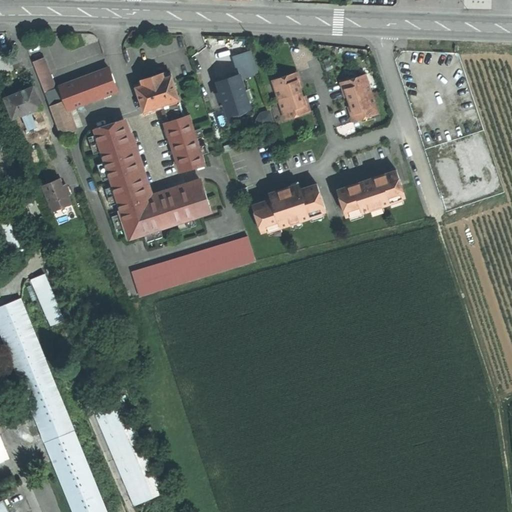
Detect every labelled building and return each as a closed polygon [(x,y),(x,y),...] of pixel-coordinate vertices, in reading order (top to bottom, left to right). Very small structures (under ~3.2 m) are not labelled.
[(54,85),(44,57),(32,61),(43,90),(54,85)] [(71,82),(61,86),(66,100),(69,109),(119,90),(110,68),(71,82)] [(151,77),(139,80),(140,84),(135,86),(144,113),(161,107),(180,101),(171,74),(166,76),(165,72),(151,77)] [(298,72),(273,81),(286,119),(310,111),(309,105),(307,100),(305,101),(299,84),(301,83),(300,77),(298,72)] [(366,73),(341,82),(342,87),(344,93),(347,92),(352,109),(350,110),(352,115),(353,121),(378,112),(366,73)] [(227,80),(218,82),(225,106),(236,103),(238,109),(250,105),(249,103),(248,99),(241,76),(227,80)] [(33,86),(6,97),(14,117),(22,114),(26,122),(34,119),(31,110),(42,106),(33,86)] [(66,100),(51,105),(62,134),(76,129),(69,109),(66,100)] [(180,101),(161,107),(166,122),(184,116),(180,101)] [(184,116),(166,122),(170,135),(194,128),(189,114),(184,116)] [(34,119),(26,122),(28,128),(37,125),(34,119)] [(123,120),(95,129),(112,181),(140,172),(123,120)] [(194,128),(170,135),(173,145),(197,137),(194,128)] [(197,137),(173,145),(182,170),(205,163),(197,137)] [(472,144),(458,148),(470,186),(484,181),(472,144)] [(358,182),(338,189),(347,216),(363,211),(363,212),(391,203),(390,201),(405,197),(397,170),(370,178),(370,180),(365,182),(359,184),(358,182)] [(140,172),(112,181),(121,209),(144,202),(150,200),(140,172)] [(51,181),(43,185),(53,210),(71,203),(68,195),(67,195),(67,194),(67,193),(67,192),(67,191),(68,190),(66,184),(63,185),(60,177),(51,181)] [(150,200),(144,202),(153,230),(211,212),(202,183),(150,200)] [(272,200),(253,206),(263,233),(281,227),(282,228),(311,218),(311,217),(327,211),(317,184),(301,190),(299,184),(285,189),(270,194),(272,200)] [(247,185),(233,189),(236,196),(249,192),(247,185)] [(121,209),(119,210),(129,239),(153,230),(144,202),(121,209)] [(15,203),(0,209),(0,246),(4,257),(33,245),(15,203)] [(139,295),(253,259),(246,236),(132,272),(139,295)] [(39,276),(32,279),(52,325),(65,319),(46,273),(39,276)] [(108,511),(22,297),(0,306),(0,326),(75,511),(108,511)] [(123,397),(95,408),(136,505),(164,493),(123,397)] [(0,432),(0,460),(10,456),(0,432)] [(8,511),(3,500),(0,501),(0,511),(8,511)]
